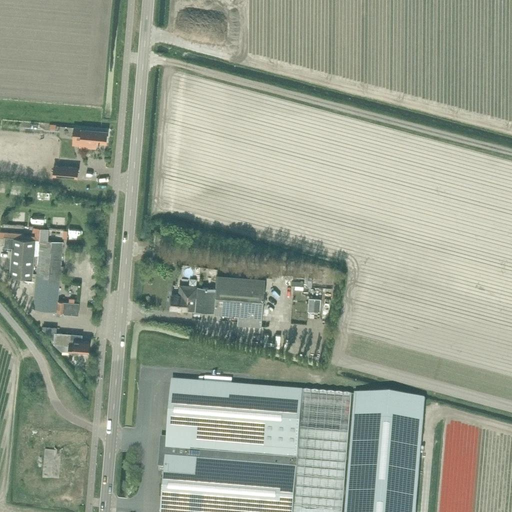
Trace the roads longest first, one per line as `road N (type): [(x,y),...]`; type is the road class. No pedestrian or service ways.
road 1 (tertiary): [(105,511),(148,0)]
road 2 (track): [(511,429),(432,409),(423,511)]
